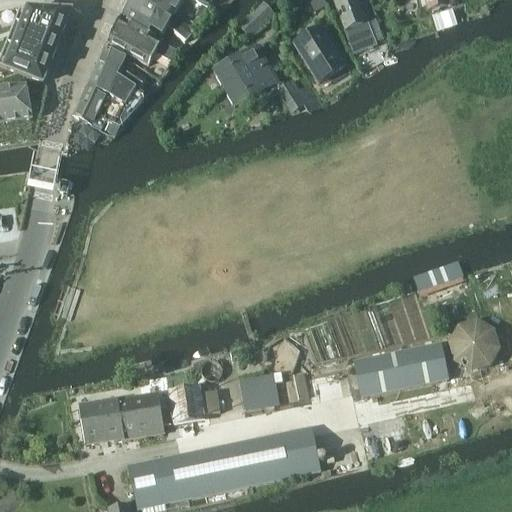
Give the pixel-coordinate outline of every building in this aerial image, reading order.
[(131,0),(120,22),(140,32),(140,31),(143,26),(164,37),(169,27),(172,30),(186,42),(194,33),(175,17),(177,14),(154,2),(155,0),(131,0)] [(155,0),(154,2),(177,14),(184,0),(155,0)] [(187,0),(202,8),(208,11),(214,0),(187,0)] [(355,55),(376,48),(357,0),(335,0),(334,1),(355,55)] [(455,0),(426,0),(429,13),(456,7),(455,0)] [(275,17),(266,7),(264,5),(239,29),(250,40),(275,17)] [(202,8),(196,18),(204,23),(210,12),(208,11),(202,8)] [(0,63),(0,68),(43,85),(52,62),(69,20),(71,14),(66,14),(20,11),(7,45),(0,63)] [(140,32),(120,22),(108,45),(149,68),(156,56),(169,66),(178,55),(162,43),(140,31),(140,32)] [(319,85),(346,68),(322,30),(295,46),(319,85)] [(135,112),(148,98),(139,92),(147,80),(132,69),(124,81),(118,77),(126,60),(105,49),(101,59),(92,80),(75,118),(93,127),(93,126),(102,130),(107,121),(121,128),(128,121),(135,112)] [(226,91),(267,66),(257,50),(215,74),(226,91)] [(267,66),(226,91),(236,108),(237,111),(243,111),(261,105),(275,97),(275,95),(279,93),(275,86),(278,84),(267,66)] [(318,110),(297,80),(279,93),(275,95),(275,97),(290,118),(304,108),(310,116),(318,110)] [(0,126),(32,121),(27,88),(0,92),(0,126)] [(120,129),(110,124),(105,133),(116,138),(120,129)] [(68,197),(70,188),(70,184),(62,183),(59,195),(68,197)] [(362,400),(448,382),(441,346),(355,364),(362,400)] [(245,414),(278,409),(273,377),(240,382),(245,414)] [(205,424),(201,388),(169,392),(174,428),(205,424)] [(164,429),(171,428),(168,410),(162,411),(159,396),(80,408),(86,448),(165,435),(164,429)] [(138,511),(321,474),(312,430),(129,468),(138,511)]
